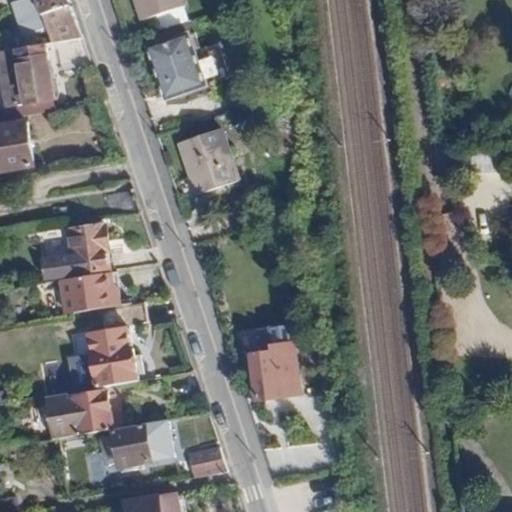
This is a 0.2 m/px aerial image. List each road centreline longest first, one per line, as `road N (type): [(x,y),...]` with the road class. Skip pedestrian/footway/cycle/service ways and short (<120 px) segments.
road 1 (residential): [(85,0),(262,511)]
road 2 (residential): [(413,0),(429,133)]
